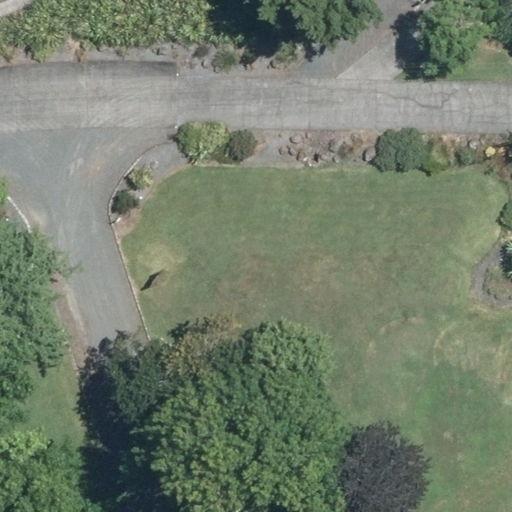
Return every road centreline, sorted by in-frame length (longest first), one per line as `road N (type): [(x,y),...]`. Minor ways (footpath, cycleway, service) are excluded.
road 1 (unclassified): [(0,94),(511,108)]
road 2 (unknown): [(320,104),(417,0)]
